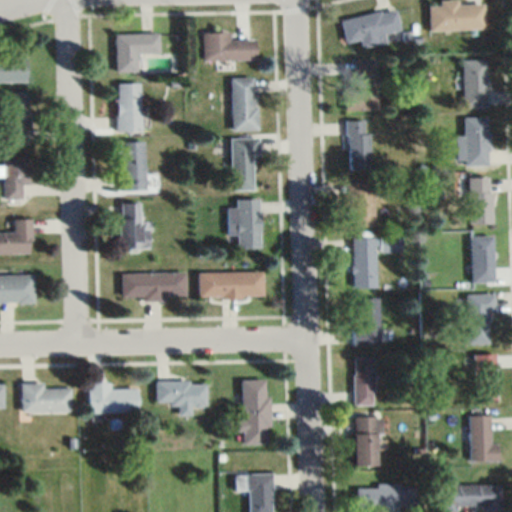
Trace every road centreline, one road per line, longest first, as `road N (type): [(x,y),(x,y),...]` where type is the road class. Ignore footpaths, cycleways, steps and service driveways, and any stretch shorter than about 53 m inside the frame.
road 1 (residential): [(310,511),(297,0)]
road 2 (residential): [(78,352),(67,5)]
road 3 (residential): [(307,348),(0,353)]
road 4 (residential): [(168,0),(88,2),(0,17)]
